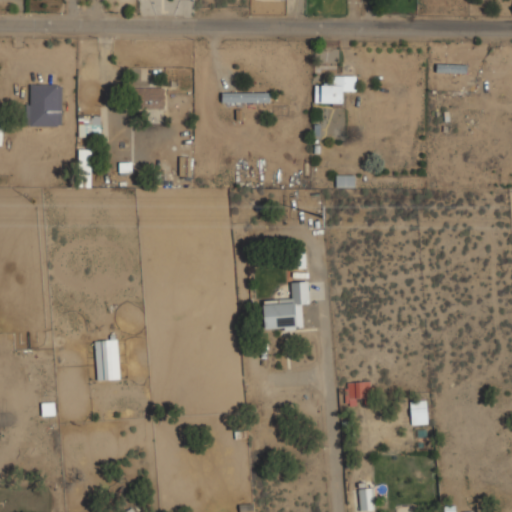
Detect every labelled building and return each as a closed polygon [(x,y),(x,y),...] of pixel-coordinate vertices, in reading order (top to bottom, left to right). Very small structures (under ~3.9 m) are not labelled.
[(326,76),(326,84),(315,84),(315,102),(343,102),(343,92),(356,92),(356,76),(326,76)] [(26,83),(26,126),(62,126),(62,83),(26,83)] [(164,87),(132,86),(131,106),(164,107),(164,87)] [(270,92),(222,92),(222,102),(270,102),(270,92)] [(84,132),(99,133),(100,117),(85,116),(84,132)] [(91,149),(78,149),(77,186),(90,187),(91,149)] [(180,157),(180,176),(188,176),(188,157),(180,157)] [(130,162),(119,162),(119,173),(130,173),(130,162)] [(335,186),(355,186),(355,173),(335,173),(335,186)] [(290,268),(306,268),(305,252),(290,252),(290,268)] [(302,328),(301,303),(309,303),(308,280),(291,281),(291,299),(263,300),(264,330),(302,328)] [(120,378),(117,338),(94,340),(98,380),(120,378)] [(357,404),(356,398),(371,397),(369,381),(344,382),(345,404),(357,404)] [(411,424),(427,423),(425,399),(409,401),(411,424)] [(362,511),(376,508),(372,486),(357,489),(362,511)]
